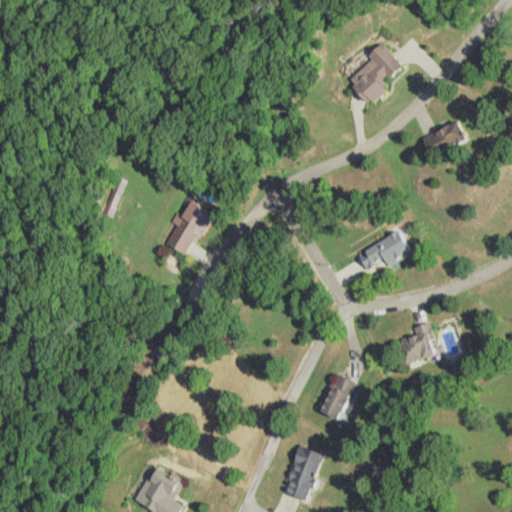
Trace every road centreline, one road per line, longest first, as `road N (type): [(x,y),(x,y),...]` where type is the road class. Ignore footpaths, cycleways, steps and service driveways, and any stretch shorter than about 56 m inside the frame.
road 1 (residential): [(511,254),(457,289),(352,311),(310,367),(240,511)]
road 2 (residential): [(230,241),(305,172),(340,162),(402,122),(510,0)]
road 3 (residential): [(352,311),(283,189)]
